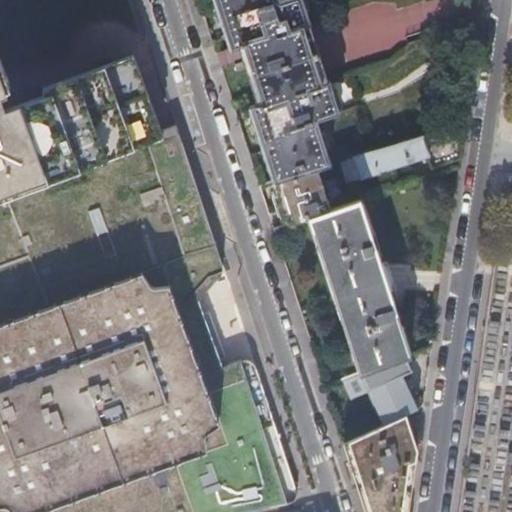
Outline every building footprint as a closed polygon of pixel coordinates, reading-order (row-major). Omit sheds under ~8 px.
[(0,0),(0,187),(155,130),(132,66),(4,114),(0,103),(0,0)] [(212,0),(228,48),(242,44),(261,101),(245,106),(269,182),(271,182),(282,178),(314,168),(327,164),(314,122),(339,114),(329,80),(321,83),(302,26),(310,23),(302,0),(212,0)] [(0,511),(251,511),(289,504),(294,494),(285,465),(262,395),(253,368),(250,364),(246,362),(242,362),(211,371),(208,363),(220,359),(213,338),(206,315),(194,319),(190,310),(205,292),(217,279),(220,274),(221,269),(199,202),(181,145),(174,123),(155,130),(0,187),(0,511)] [(359,177),(425,156),(429,168),(457,160),(462,123),(352,156),(359,177)] [(352,156),(341,160),(347,180),(359,177),(352,156)] [(327,210),(314,168),(282,178),(271,182),(285,225),(305,218),(327,210)] [(327,210),(305,218),(358,374),(405,357),(408,355),(381,272),(358,200),(327,210)] [(405,357),(358,374),(382,425),(403,415),(416,409),(407,391),(401,377),(410,373),(405,357)] [(403,415),(382,425),(341,444),(350,469),(363,510),(363,511),(405,511),(411,478),(413,462),(415,452),(403,415)]
